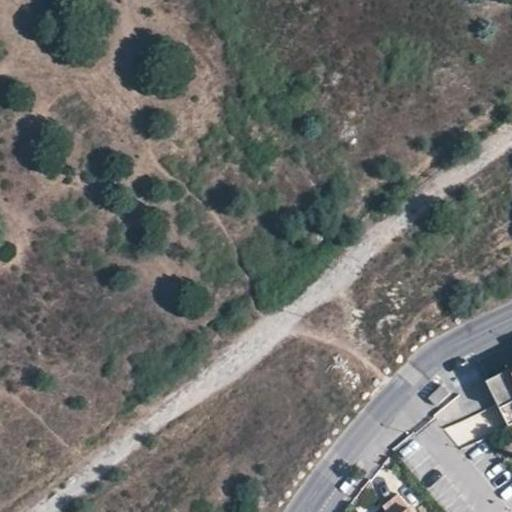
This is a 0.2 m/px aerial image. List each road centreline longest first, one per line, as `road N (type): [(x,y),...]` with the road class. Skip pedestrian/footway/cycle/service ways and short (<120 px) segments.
road 1 (track): [(511,128),(28,511)]
road 2 (tertiary): [(511,319),(429,362),(339,457),(304,511)]
